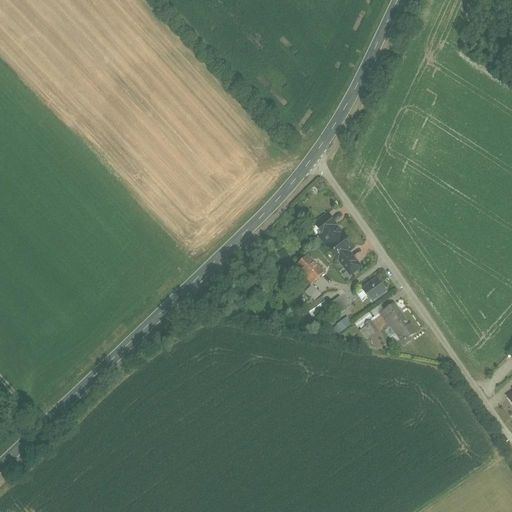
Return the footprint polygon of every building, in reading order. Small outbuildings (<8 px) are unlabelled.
[(333,213),(317,225),(321,230),(322,229),(332,242),(331,243),(336,250),(346,243),(352,238),(346,231),(344,233),(334,220),(337,218),(333,213)] [(346,243),(336,250),(349,267),(352,271),(362,264),(346,243)] [(306,253),(298,260),(313,276),(321,268),(306,253)] [(380,270),(363,282),(364,283),(371,293),(374,297),(391,285),(380,270)] [(315,279),(307,287),(316,296),(324,288),(315,279)] [(371,293),(364,283),(358,287),(365,297),(371,293)] [(328,302),(331,300),(325,291),(308,303),(314,311),(328,302)] [(350,302),(343,291),(331,300),(328,302),(336,313),(350,302)] [(382,308),(386,305),(383,299),(372,307),(376,312),(374,313),(376,315),(383,310),(382,308)] [(416,329),(395,299),(386,305),(382,308),(383,310),(403,338),(416,329)] [(374,313),(376,312),(372,307),(357,317),(360,323),(362,321),(370,316),(374,313)] [(370,316),(362,321),(364,324),(361,325),(368,335),(378,328),(370,316)] [(332,338),(352,326),(348,319),(328,330),(332,338)] [(382,327),(373,332),(380,344),(388,339),(382,327)]
